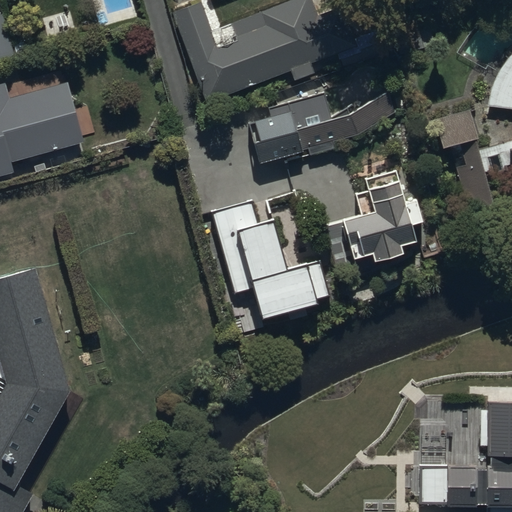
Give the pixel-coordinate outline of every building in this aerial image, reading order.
[(319,13),(313,0),(282,0),(211,27),(200,0),(193,0),(172,8),(207,99),(290,67),(294,78),(315,70),(311,59),(348,45),(333,7),(319,13)] [(0,57),(16,53),(4,11),(0,12),(0,57)] [(434,42),(428,17),(398,24),(404,50),(434,42)] [(487,185),(511,177),(511,47),(511,48),(510,49),(509,50),(508,51),(507,52),(507,53),(506,54),(505,55),(504,56),(503,57),(502,58),(502,59),(501,60),(500,61),(499,62),(499,63),(498,64),(497,65),(496,66),(496,67),(495,69),(494,70),(494,71),(493,72),(492,73),(492,74),(491,75),(491,77),(490,78),(490,79),(489,80),(489,81),(488,83),(488,84),(487,85),(487,86),(486,87),(486,89),(486,90),(485,91),(485,92),(485,94),(484,95),(484,96),(484,97),(483,99),(483,100),(483,101),(483,103),(511,105),(511,135),(477,146),(472,130),(475,129),(467,105),(434,115),(441,138),(446,137),(467,204),(491,197),(487,185)] [(0,161),(86,139),(69,77),(10,92),(6,77),(0,78),(0,161)] [(267,107),(245,113),(257,153),(304,139),(307,148),(354,134),(352,129),(396,100),(382,80),(345,106),(343,103),(327,112),(323,85),(265,101),(267,107)] [(401,238),(417,234),(413,217),(421,215),(416,193),(407,195),(400,166),(366,175),(369,185),(356,188),(360,207),(342,211),(352,250),(371,246),(372,252),(403,244),(401,238)] [(249,190),(207,202),(230,286),(250,280),(256,304),(325,285),(314,246),(281,255),(267,204),(253,208),(249,190)] [(0,268),(0,360),(4,377),(0,384),(0,511),(16,511),(32,484),(17,476),(68,383),(34,259),(0,268)] [(511,401),(489,401),(488,470),(421,470),(421,508),(511,508),(511,401)]
